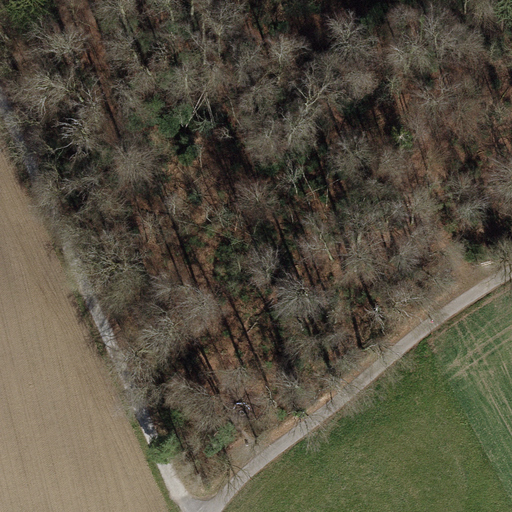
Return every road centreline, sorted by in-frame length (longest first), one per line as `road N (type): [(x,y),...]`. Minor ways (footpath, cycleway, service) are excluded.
road 1 (track): [(192,511),(0,120)]
road 2 (track): [(217,511),(249,473),(511,269)]
